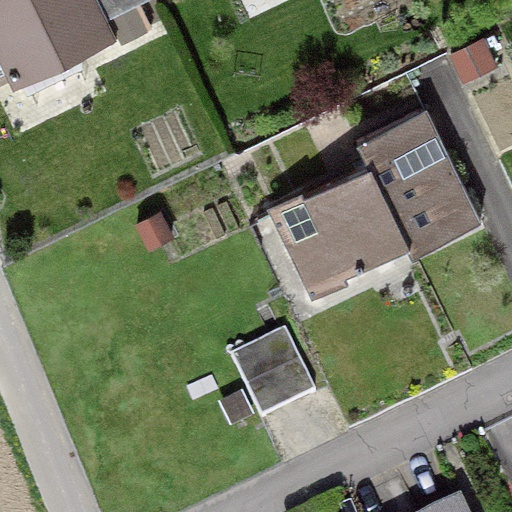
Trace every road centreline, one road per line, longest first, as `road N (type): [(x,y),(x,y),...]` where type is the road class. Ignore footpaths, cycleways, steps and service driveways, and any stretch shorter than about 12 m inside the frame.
road 1 (residential): [(511,378),(231,511)]
road 2 (residential): [(0,338),(67,511)]
